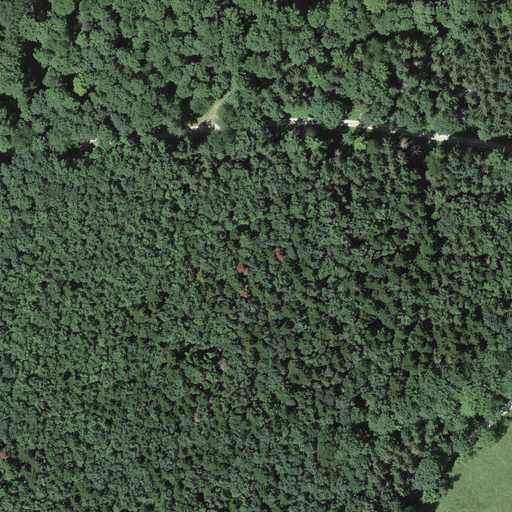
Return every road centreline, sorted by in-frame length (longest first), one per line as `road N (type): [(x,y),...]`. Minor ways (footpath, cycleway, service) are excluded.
road 1 (track): [(511,144),(292,121),(0,149)]
road 2 (track): [(206,127),(249,83),(331,52),(511,16)]
road 3 (track): [(401,511),(511,403)]
